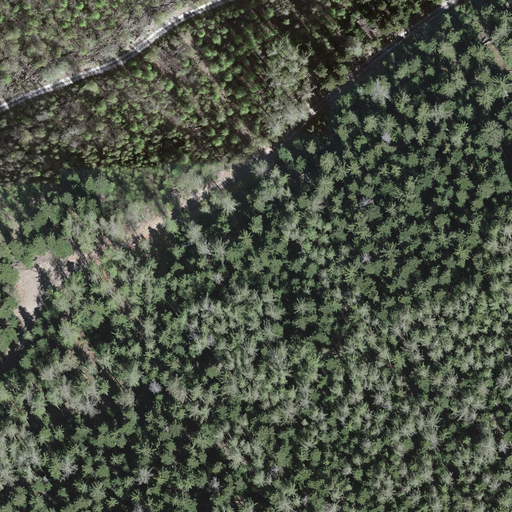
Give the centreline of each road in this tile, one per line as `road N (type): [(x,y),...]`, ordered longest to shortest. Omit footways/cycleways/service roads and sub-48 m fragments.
road 1 (track): [(453,0),(246,171),(132,245),(49,284),(0,361)]
road 2 (track): [(0,108),(125,56),(227,0)]
